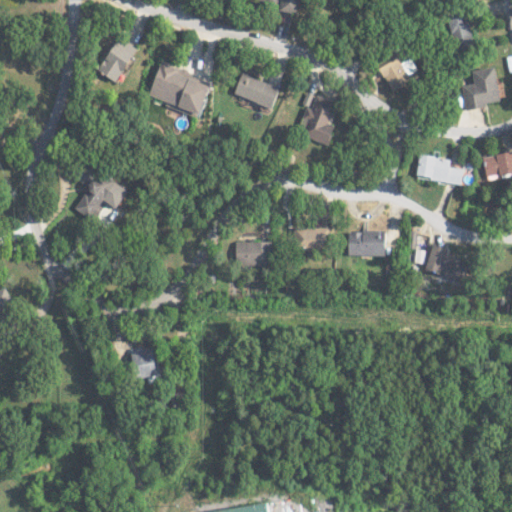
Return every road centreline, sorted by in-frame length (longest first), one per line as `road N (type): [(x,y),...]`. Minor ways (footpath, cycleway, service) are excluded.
road 1 (residential): [(75,22),(28,124),(29,241),(77,265),(167,268),(238,226),(328,195),(397,185),(511,208)]
road 2 (residential): [(511,92),(403,82),(327,63),(219,60),(75,22),(68,0)]
